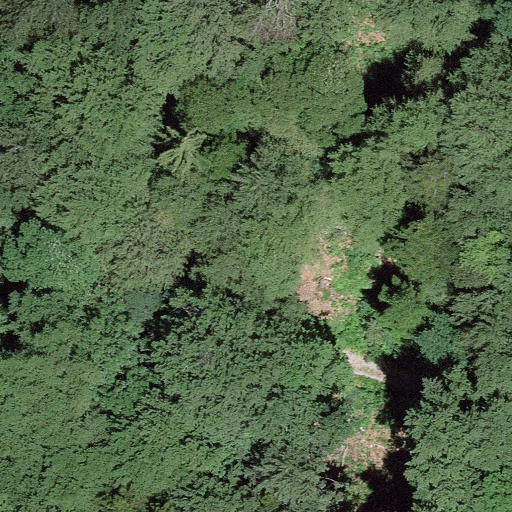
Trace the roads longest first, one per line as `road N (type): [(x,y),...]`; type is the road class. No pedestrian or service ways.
road 1 (track): [(511,416),(405,376),(0,282)]
road 2 (track): [(219,511),(287,431),(405,376)]
